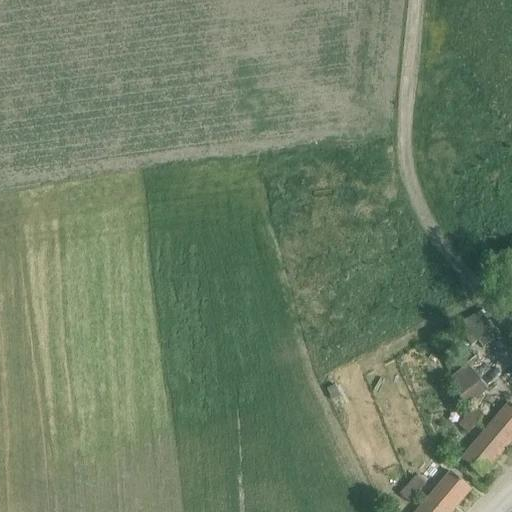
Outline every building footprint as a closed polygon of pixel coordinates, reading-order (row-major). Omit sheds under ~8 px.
[(489,323),(472,335),(481,347),(497,334),(489,323)] [(442,331),(431,337),(435,345),(446,340),(442,331)] [(448,376),(462,408),(485,388),(464,363),(448,376)] [(333,384),(325,388),(331,400),(339,396),(333,384)] [(511,405),(509,403),(485,431),(504,448),(511,438),(511,405)] [(472,405),(465,414),(475,423),(483,414),(472,405)] [(475,423),(465,414),(457,424),(468,432),(475,423)] [(504,448),(485,431),(461,460),(480,476),(504,448)] [(450,473),(426,501),(438,511),(450,511),(469,489),(450,473)] [(414,475),(406,484),(417,493),(425,484),(414,475)] [(417,493),(406,484),(399,493),(409,502),(417,493)] [(438,511),(426,501),(417,511),(438,511)]
